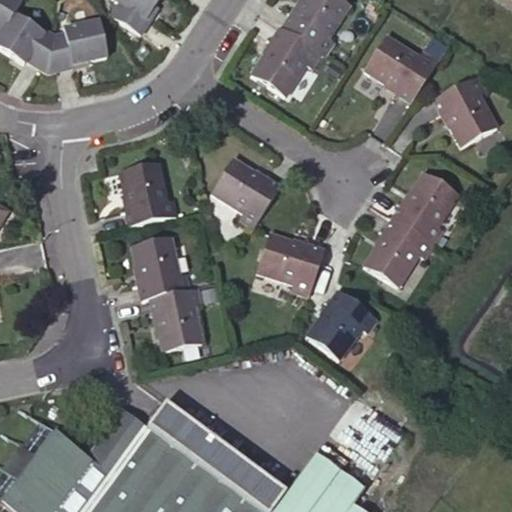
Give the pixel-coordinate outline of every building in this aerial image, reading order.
[(2,64),(29,82),(53,51),(22,30),(33,13),(12,0),(0,0),(0,48),(8,54),(2,64)] [(192,0),(135,0),(126,16),(130,19),(122,31),(154,51),(172,23),(170,22),(179,7),(185,11),(192,0)] [(334,0),(310,0),(288,35),(326,61),(335,47),(330,43),(351,10),(334,0)] [(326,61),(288,35),(258,81),(292,103),(312,70),(318,75),(326,61)] [(53,51),(29,82),(35,86),(40,78),(60,91),(100,82),(100,78),(118,74),(111,36),(73,44),(73,49),(66,51),(57,45),(53,51)] [(366,77),(412,107),(438,68),(424,59),(421,65),(388,44),(366,77)] [(474,81),(435,103),(460,151),(495,132),(476,98),(482,96),(474,81)] [(240,221),(255,231),(281,193),(236,162),(213,196),(243,216),(240,221)] [(133,227),(180,218),(177,202),(171,203),(164,165),(123,173),(133,227)] [(423,180),(394,225),(433,251),(442,237),(437,233),(457,201),(423,180)] [(433,251),(394,225),(364,270),(398,292),(418,262),(424,266),(433,251)] [(136,246),(145,301),(154,299),(191,292),(187,276),(182,277),(174,239),(136,246)] [(295,298),(310,302),(324,258),(272,241),(259,280),(296,292),(295,298)] [(203,307),(200,291),(191,292),(154,299),(164,354),(204,346),(196,308),(203,307)] [(342,297),(312,343),(346,365),(367,333),(373,337),(382,323),(342,297)] [(38,425),(0,475),(0,509),(3,511),(347,511),(351,508),(302,471),(285,495),(164,406),(145,430),(122,413),(87,460),(38,425)] [(0,435),(0,475),(38,425),(18,411),(0,435)] [(313,456),(302,471),(351,508),(363,492),(313,456)]
